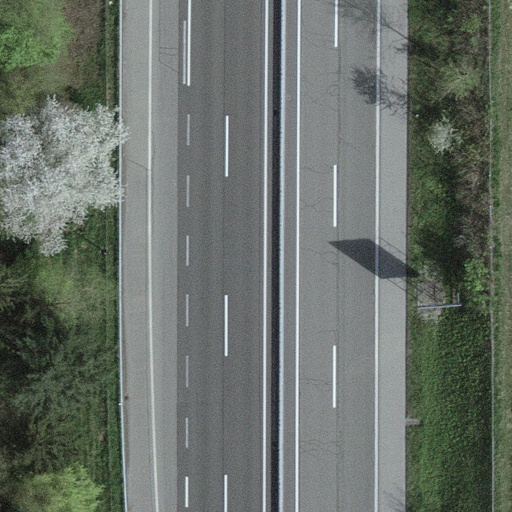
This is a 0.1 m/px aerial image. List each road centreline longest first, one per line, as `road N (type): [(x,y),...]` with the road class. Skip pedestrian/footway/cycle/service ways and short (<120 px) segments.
road 1 (motorway): [(228,0),(226,511)]
road 2 (motorway): [(335,511),(336,0)]
